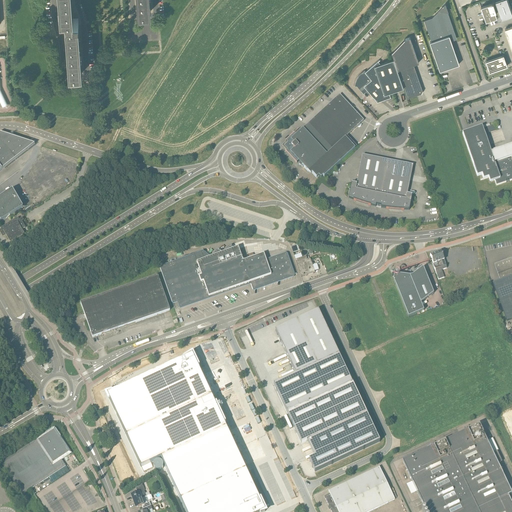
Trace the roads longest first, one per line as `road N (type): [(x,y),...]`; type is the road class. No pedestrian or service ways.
road 1 (unclassified): [(302,492),(389,443),(317,282)]
road 2 (primary): [(191,174),(0,292)]
road 3 (primary): [(0,306),(184,193)]
road 4 (unknown): [(411,511),(396,458),(468,424),(490,433),(511,483)]
road 5 (primary): [(204,165),(151,169),(0,125)]
road 6 (primary): [(256,149),(396,0)]
road 7 (unclassified): [(302,492),(222,318)]
road 8 (primary): [(387,0),(260,123)]
road 9 (residential): [(53,0),(65,78),(87,72),(77,0)]
